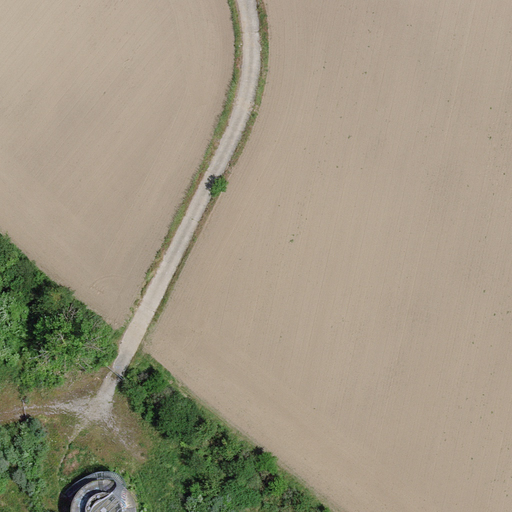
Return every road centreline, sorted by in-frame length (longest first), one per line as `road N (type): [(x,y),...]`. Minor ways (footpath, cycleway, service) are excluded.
road 1 (track): [(246,0),(252,66),(240,117),(114,372)]
road 2 (track): [(0,419),(99,397),(114,372)]
